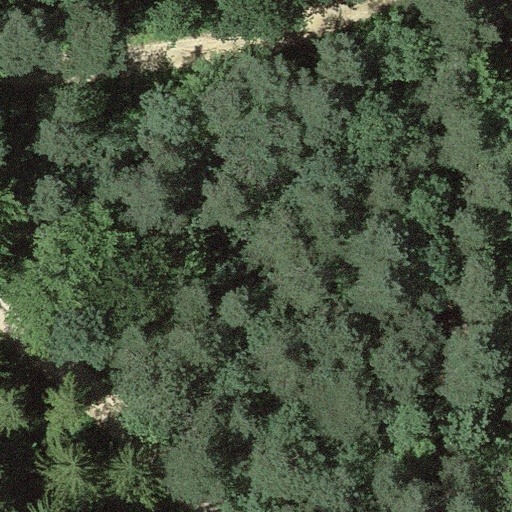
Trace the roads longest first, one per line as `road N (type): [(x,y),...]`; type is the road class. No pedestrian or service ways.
road 1 (track): [(0,60),(103,61),(185,51),(356,0)]
road 2 (track): [(0,330),(222,511)]
